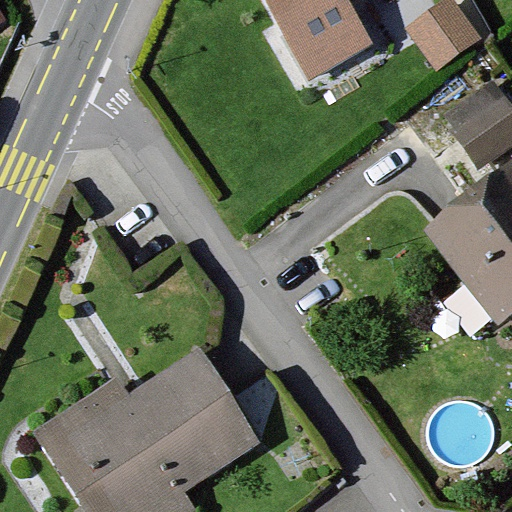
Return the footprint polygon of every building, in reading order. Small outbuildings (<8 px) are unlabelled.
[(263,0),(310,81),(367,48),(340,1),(341,0),(263,0)] [(458,0),(439,0),(400,27),(430,72),(483,37),(458,0)] [(480,164),(511,140),(511,95),(494,71),(440,111),(480,164)] [(511,173),(428,239),(499,326),(511,314),(511,173)] [(114,375),(33,427),(86,511),(189,511),(195,509),(184,491),(261,442),(203,351),(129,398),(114,375)]
